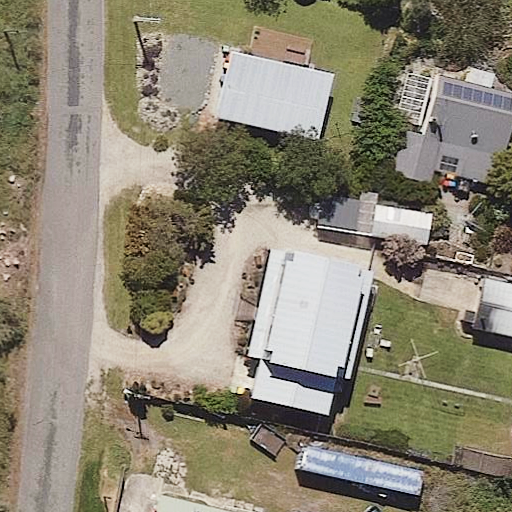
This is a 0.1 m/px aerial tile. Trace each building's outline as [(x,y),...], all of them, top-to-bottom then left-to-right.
[(495,77),(372,48),(345,164),(403,178),(407,162),(473,168),(495,77)] [(335,256),(232,234),(207,384),(304,405),(335,256)] [(511,278),(488,273),(479,311),(497,334),(511,337),(511,278)] [(306,433),(296,470),(415,503),(425,466),(306,433)] [(243,511),(246,501),(123,469),(111,511),(243,511)]
